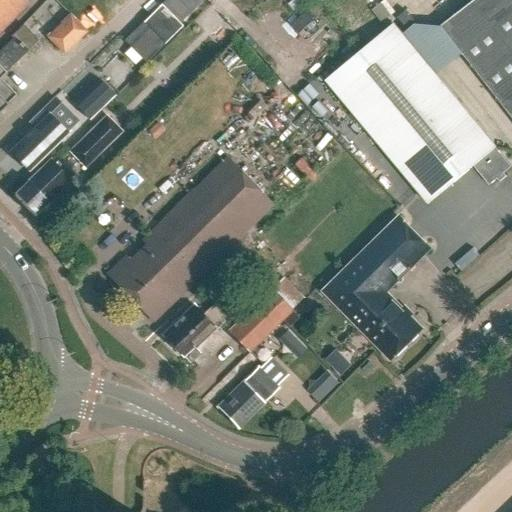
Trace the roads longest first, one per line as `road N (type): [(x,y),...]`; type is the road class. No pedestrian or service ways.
road 1 (tertiary): [(167,424),(257,460),(333,452),(430,386),(511,316)]
road 2 (residential): [(0,135),(141,0)]
road 3 (residential): [(167,424),(177,403),(174,381),(93,309),(87,278)]
road 4 (secondary): [(47,370),(30,281),(0,236)]
